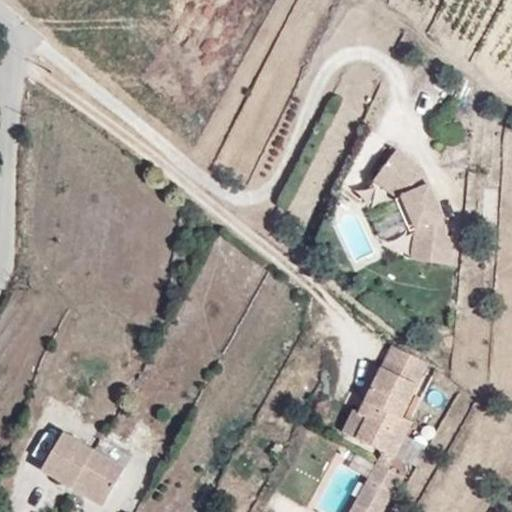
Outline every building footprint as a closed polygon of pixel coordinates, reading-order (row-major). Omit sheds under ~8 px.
[(402,161),(415,155),(412,149),(385,131),(367,159),(389,175),(406,209),(413,209),(412,220),(403,219),(401,244),(433,247),(437,218),(432,217),(432,207),(429,200),(434,197),(419,165),(407,170),(402,161)] [(419,165),(415,155),(402,161),(407,170),(419,165)] [(385,411),(392,397),(408,365),(373,348),(357,381),(365,386),(348,419),(373,432),(384,437),(394,415),(385,411)] [(351,393),(345,390),(334,412),(348,419),(359,397),(365,386),(357,381),(351,393)] [(401,402),(392,397),(385,411),(394,415),(401,402)] [(266,479),(306,501),(337,448),(297,425),(266,479)] [(54,473),(84,491),(97,468),(35,429),(13,464),(45,485),(54,473)] [(370,442),(384,449),(388,439),(384,437),(373,432),(368,441),(370,442)] [(358,511),(363,511),(393,454),(384,449),(370,442),(340,503),(358,511)] [(76,504),(84,491),(54,473),(45,485),(76,504)] [(358,511),(340,503),(335,511),(358,511)]
